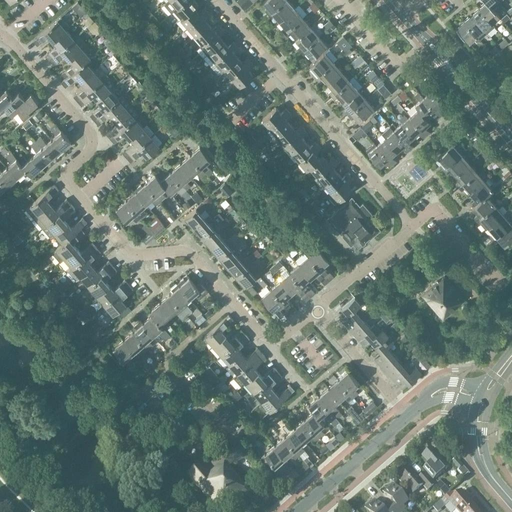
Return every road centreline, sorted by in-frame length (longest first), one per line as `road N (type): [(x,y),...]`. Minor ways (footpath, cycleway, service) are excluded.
road 1 (residential): [(314,310),(268,342),(189,251),(126,255),(64,183),(87,153),(89,135),(0,30)]
road 2 (residential): [(409,227),(217,0)]
road 3 (tertiary): [(511,140),(405,14)]
road 4 (unclassified): [(298,511),(408,417)]
road 5 (residential): [(408,417),(314,310)]
road 6 (residential): [(314,310),(409,227)]
